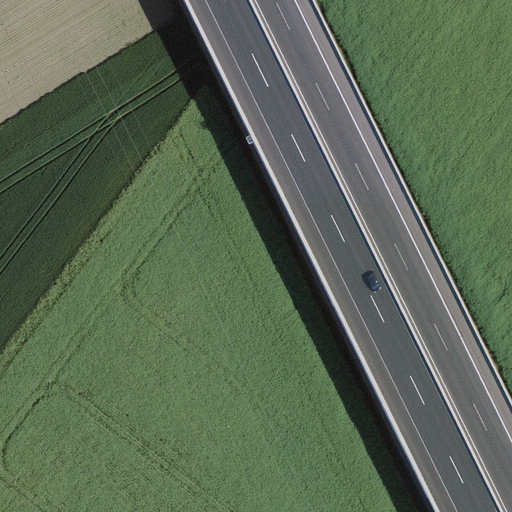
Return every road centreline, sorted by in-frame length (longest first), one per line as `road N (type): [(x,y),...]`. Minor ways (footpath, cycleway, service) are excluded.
road 1 (motorway): [(225,0),(477,511)]
road 2 (motorway): [(511,481),(275,0)]
